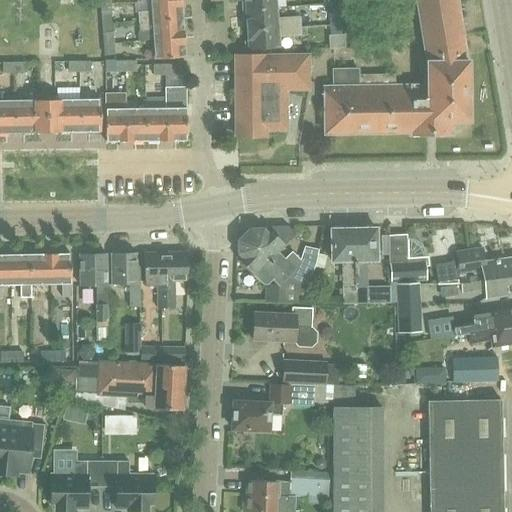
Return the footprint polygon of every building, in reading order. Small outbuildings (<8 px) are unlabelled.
[(151,11),(138,12),(139,21),(183,18),(181,0),(173,0),(151,2),(151,11)] [(245,0),(246,10),(277,8),(276,0),(245,0)] [(414,0),(425,62),(425,83),(396,84),(396,73),(360,74),(360,67),(332,68),(332,87),(324,87),(325,133),(412,132),(412,134),(451,133),(451,121),(469,121),(468,61),(467,61),(456,0),(414,0)] [(101,15),(111,15),(110,2),(100,3),(101,15)] [(246,10),(247,30),(278,27),(301,26),(300,16),(277,18),(277,8),(246,10)] [(329,24),(341,23),(340,11),(329,12),(329,24)] [(139,30),(153,29),(154,39),(184,37),(183,18),(139,21),(139,30)] [(330,34),(342,33),(341,23),(329,24),(330,34)] [(280,48),(279,37),(302,35),(301,26),(278,27),(247,30),(249,50),(280,48)] [(102,31),(103,44),(113,43),(112,30),(102,31)] [(185,57),(184,37),(154,39),(155,59),(185,57)] [(104,56),(114,56),(113,43),(103,44),(104,56)] [(286,89),(309,89),(308,55),(235,55),(236,137),(266,136),(266,130),(286,130),(286,89)] [(135,59),(125,60),(125,71),(136,71),(135,65),(135,59)] [(68,60),(68,71),(76,71),(80,71),(80,60),(69,60),(68,60)] [(80,60),(80,71),(90,71),(90,60),(80,60)] [(125,60),(113,60),(114,72),(125,71),(125,60)] [(4,61),(5,73),(15,73),(14,61),(4,61)] [(14,61),(15,73),(25,73),(25,61),(14,61)] [(156,75),(165,75),(165,63),(155,63),(156,75)] [(175,75),(175,63),(165,63),(165,75),(175,75)] [(187,108),(187,107),(186,87),(165,87),(165,100),(166,100),(166,140),(187,140),(187,108)] [(81,131),(102,131),(101,99),(90,99),(89,92),(80,92),(80,98),(81,131)] [(60,131),(81,131),(80,98),(60,99),(60,131)] [(35,100),(37,132),(60,131),(60,99),(35,100)] [(0,100),(0,132),(15,132),(14,100),(0,100)] [(14,100),(15,132),(37,132),(35,100),(14,100)] [(165,100),(155,100),(155,108),(146,108),(146,141),(166,140),(166,100),(165,100)] [(115,101),(116,108),(105,109),(106,141),(126,141),(126,101),(115,101)] [(135,108),(135,101),(126,101),(126,141),(146,141),(146,108),(135,108)] [(343,287),(355,287),(353,228),(342,229),(340,225),(335,225),(333,229),(331,229),(332,261),(342,261),(343,287)] [(353,228),(355,287),(368,287),(367,260),(377,260),(377,228),(373,228),(371,225),(366,225),(364,228),(353,228)] [(244,233),(305,293),(315,266),(302,260),(293,252),(285,259),(277,251),(295,233),(288,226),(268,226),(264,229),(263,228),(250,228),(244,233)] [(253,274),(263,284),(267,284),(273,279),(279,285),(278,302),(300,304),(305,293),(244,233),(238,239),(238,253),(240,254),(236,257),(253,274)] [(440,283),(461,282),(511,274),(511,256),(485,260),(483,246),(456,250),(458,262),(437,266),(440,283)] [(140,284),(140,266),(137,266),(136,252),(112,253),(112,284),(129,284),(129,306),(140,306),(140,284)] [(158,309),(167,308),(167,252),(144,253),(145,285),(158,285),(158,309)] [(167,252),(167,308),(175,308),(175,290),(187,290),(187,252),(167,252)] [(97,322),(102,321),(108,321),(107,304),(107,285),(106,253),(80,253),(80,286),(96,285),(97,322)] [(31,284),(51,284),(51,254),(31,255),(31,284)] [(51,254),(51,284),(72,283),(71,254),(51,254)] [(0,255),(0,284),(12,285),(11,255),(0,255)] [(21,297),(31,297),(31,284),(31,255),(11,255),(12,285),(20,284),(21,297)] [(393,282),(426,281),(424,258),(391,261),(393,282)] [(486,298),(511,294),(511,274),(461,282),(463,292),(485,289),(486,298)] [(397,303),(397,307),(421,307),(420,283),(396,284),(396,288),(391,288),(391,303),(397,303)] [(355,303),(355,287),(343,287),(343,303),(355,303)] [(368,287),(355,287),(355,303),(368,303),(368,287)] [(317,331),(312,326),(313,308),(292,307),(292,314),(254,313),(253,339),(295,341),(298,346),(312,346),(317,341),(317,331)] [(422,332),(421,307),(397,307),(398,333),(422,332)] [(487,314),(453,319),(455,335),(511,326),(511,308),(487,312),(487,314)] [(140,352),(139,323),(124,323),(125,352),(140,352)] [(511,344),(511,326),(455,335),(456,345),(471,343),(491,340),(492,347),(511,344)] [(97,341),(97,342),(109,341),(108,328),(95,328),(97,341)] [(167,346),(141,346),(140,361),(167,361),(167,346)] [(183,346),(167,346),(167,361),(183,361),(183,346)] [(52,350),(41,351),(41,362),(52,362),(52,350)] [(52,350),(52,362),(63,361),(63,350),(52,350)] [(3,363),(13,363),(13,351),(2,351),(3,363)] [(22,351),(13,351),(13,363),(23,363),(22,351)] [(417,370),(415,354),(403,356),(406,372),(417,370)] [(339,365),(327,365),(327,361),(283,359),(282,383),(332,385),(338,385),(338,384),(339,365)] [(497,381),(497,359),(452,360),(452,382),(497,381)] [(145,407),(182,410),(185,365),(79,360),(79,372),(99,373),(98,394),(145,397),(145,407)] [(270,403),(231,402),(230,414),(228,420),(230,426),(232,426),(232,429),(269,431),(270,415),(283,416),(284,404),(314,405),(314,385),(271,384),(270,403)] [(332,385),(332,511),(383,511),(383,406),(355,406),(355,385),(338,384),(338,385),(332,385)] [(429,511),(503,511),(501,399),(428,400),(429,511)] [(87,406),(66,402),(62,418),(83,422),(87,406)] [(0,473),(3,474),(8,420),(0,418),(0,473)] [(8,420),(3,474),(17,475),(17,472),(27,473),(29,449),(41,450),(43,424),(32,423),(32,422),(8,420)] [(74,474),(51,474),(51,504),(54,504),(54,510),(76,510),(76,509),(86,509),(86,487),(98,487),(98,461),(74,461),(74,474)] [(116,487),(116,509),(148,510),(148,504),(151,504),(152,475),(128,474),(129,461),(104,461),(104,487),(116,487)] [(294,486),(330,487),(330,472),(295,470),(294,486)] [(294,511),(295,495),(290,495),(290,482),(248,480),(248,494),(245,494),(244,511),(250,511),(294,511)]
